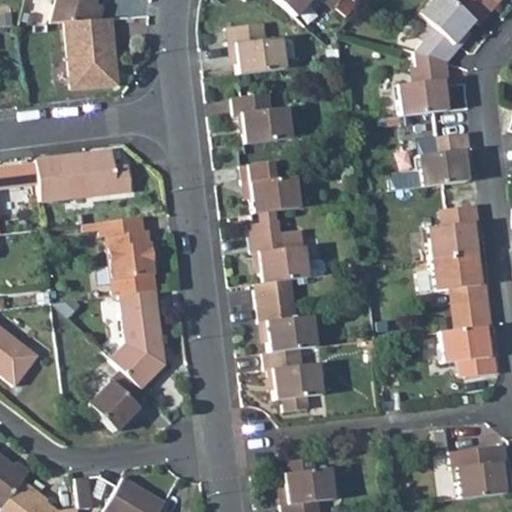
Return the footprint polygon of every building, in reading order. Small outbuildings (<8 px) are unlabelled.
[(54,0),(48,26),(59,25),(62,24),(97,21),(101,8),(93,5),(94,0),(54,0)] [(270,0),(291,18),(306,0),(316,0),(320,3),(323,0),(270,0)] [(443,64),(454,51),(449,47),(463,32),(470,24),(451,7),(442,0),(428,0),(414,17),(426,27),(430,31),(421,42),(410,54),(411,54),(443,64)] [(470,24),(474,28),(492,8),(482,0),(457,0),(451,7),(470,24)] [(62,24),(67,91),(109,88),(107,62),(110,62),(107,21),(97,21),(62,24)] [(253,27),(255,43),(261,43),(259,26),(253,27)] [(233,67),(234,77),(280,72),(277,41),(261,43),(255,43),(253,27),(222,31),(224,48),(230,47),(233,67)] [(416,38),(421,42),(430,31),(426,27),(416,38)] [(449,47),(454,51),(467,36),(463,32),(449,47)] [(295,66),(294,39),(284,39),(285,67),(295,66)] [(224,48),(226,68),(233,67),(230,47),(224,48)] [(397,118),(443,113),(442,102),(439,82),(446,81),(443,64),(411,54),(413,70),(415,84),(409,85),(393,87),(397,118)] [(439,82),(442,102),(448,101),(446,81),(439,82)] [(259,97),(261,113),(267,112),(265,96),(259,97)] [(239,137),(240,147),(287,141),(283,110),(267,112),(261,113),(259,97),(228,100),(230,118),(237,117),(239,137)] [(230,118),(233,138),(239,137),(237,117),(230,118)] [(388,193),(464,184),(462,173),(460,153),(466,153),(464,135),(433,139),(435,155),(429,156),(414,158),(416,174),(391,178),(387,183),(388,193)] [(32,162),(37,204),(127,193),(125,170),(111,171),(109,153),(32,162)] [(460,153),(462,173),(469,172),(466,153),(460,153)] [(247,203),(249,216),(254,216),(274,214),(295,211),(291,180),(271,183),(268,165),(236,169),(239,187),(245,186),(247,203)] [(239,187),(241,204),(247,203),(245,186),(239,187)] [(0,188),(0,203),(11,203),(9,187),(0,188)] [(423,231),(426,262),(472,256),(471,246),(469,226),(475,225),(473,207),(442,211),(444,228),(438,228),(423,231)] [(436,212),(438,228),(444,228),(442,211),(436,212)] [(254,216),(255,226),(275,223),(274,214),(254,216)] [(102,239),(109,299),(116,298),(151,293),(144,232),(139,233),(137,219),(79,227),(80,234),(96,233),(97,240),(102,239)] [(256,276),(257,286),(304,280),(302,265),(298,232),(276,235),(275,223),(255,226),(244,227),(247,256),(254,256),(256,276)] [(469,226),(471,246),(478,245),(475,225),(469,226)] [(247,256),(250,277),(256,276),(254,256),(247,256)] [(426,262),(430,293),(446,291),(452,290),(454,306),(459,306),(484,303),(485,303),(483,286),(476,287),(474,267),(472,256),(426,262)] [(304,280),(320,278),(319,268),(314,264),(302,265),(304,280)] [(474,267),(476,287),(483,286),(480,266),(474,267)] [(446,291),(448,307),(454,306),(452,290),(446,291)] [(116,298),(122,346),(106,363),(117,374),(135,392),(160,366),(151,293),(116,298)] [(481,329),(487,328),(484,303),(459,306),(462,331),(481,329)] [(264,345),(266,355),(290,352),(296,352),(312,350),(308,318),(292,320),(286,321),(284,305),(253,309),(255,326),(262,325),(264,345)] [(255,326),(258,346),(264,345),(262,325),(255,326)] [(461,363),(462,380),(494,376),(491,358),(485,359),(482,339),(481,329),(462,331),(435,334),(439,366),(455,364),(461,363)] [(35,358),(0,330),(0,379),(11,388),(35,358)] [(482,339),(485,359),(491,358),(489,339),(482,339)] [(270,393),(271,403),(278,402),(280,415),(304,412),(303,399),(317,397),(314,366),(298,368),(292,369),(290,352),(266,355),(259,356),(261,373),(268,373),(270,393)] [(74,390),(88,403),(108,382),(95,370),(74,390)] [(261,373),(264,394),(270,393),(268,373),(261,373)] [(111,435),(134,411),(128,405),(138,395),(135,392),(117,374),(108,382),(88,403),(84,408),(111,435)] [(62,406),(64,425),(77,424),(75,404),(62,406)] [(445,453),(447,470),(451,469),(455,500),(501,495),(500,485),(498,465),(504,464),(502,446),(445,453)] [(0,459),(0,506),(17,484),(26,472),(14,463),(10,467),(0,459)] [(286,462),(287,475),(312,471),(311,459),(286,462)] [(498,465),(500,485),(506,484),(504,464),(498,465)] [(278,511),(309,511),(309,504),(315,503),(331,501),(327,470),(312,471),(287,475),(281,475),(282,486),(284,506),(278,506),(278,511)] [(74,510),(88,508),(85,478),(70,480),(74,510)] [(119,480),(100,511),(156,511),(161,505),(119,480)] [(0,506),(0,511),(73,511),(74,510),(55,511),(53,511),(17,484),(0,506)] [(276,486),(278,506),(284,506),(282,486),(276,486)]
